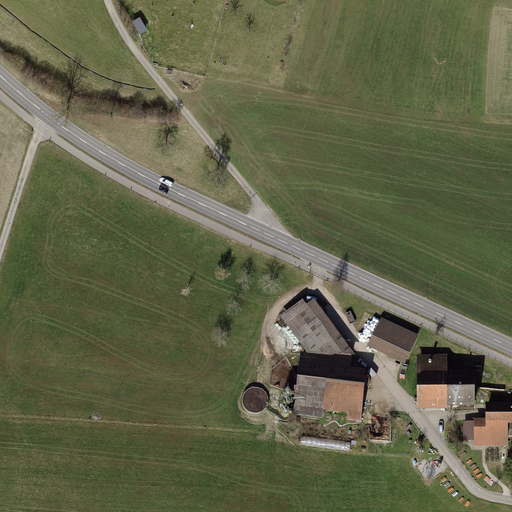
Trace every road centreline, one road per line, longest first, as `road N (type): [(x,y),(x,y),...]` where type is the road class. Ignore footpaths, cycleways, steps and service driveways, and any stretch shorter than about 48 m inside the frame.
road 1 (tertiary): [(0,73),(85,141),(154,181),(511,347)]
road 2 (track): [(108,0),(135,51),(257,200),(278,239)]
road 3 (unclassified): [(323,297),(480,493),(511,500)]
road 4 (track): [(48,115),(0,259)]
